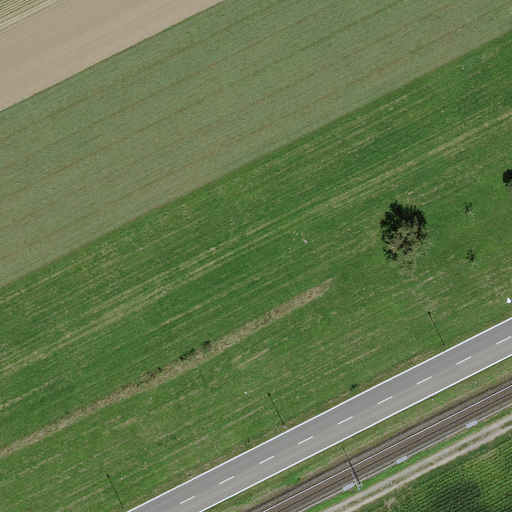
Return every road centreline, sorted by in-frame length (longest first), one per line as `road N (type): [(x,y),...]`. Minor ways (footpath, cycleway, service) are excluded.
road 1 (primary): [(511,337),(168,511)]
road 2 (track): [(511,427),(342,511)]
